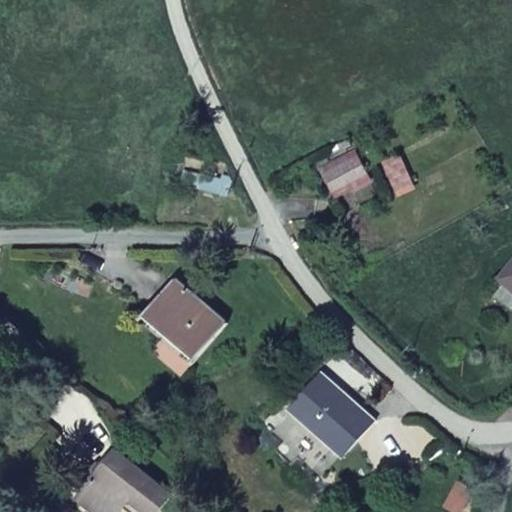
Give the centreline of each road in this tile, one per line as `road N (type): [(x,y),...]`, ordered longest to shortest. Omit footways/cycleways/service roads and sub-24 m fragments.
road 1 (unclassified): [(511,434),(465,428),(386,366),(331,312),(285,243)]
road 2 (unclassified): [(0,239),(285,243)]
road 3 (unclassified): [(285,243),(193,66),(173,0)]
